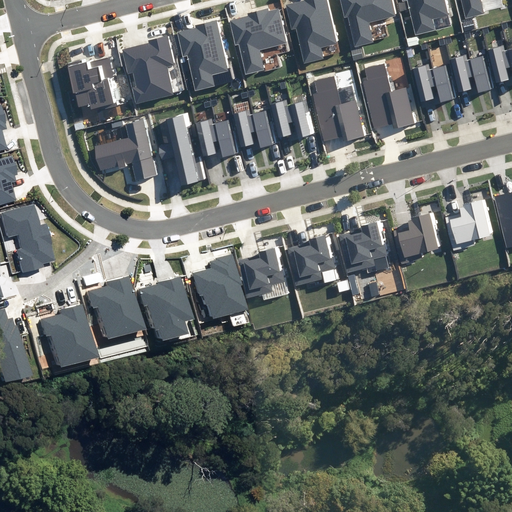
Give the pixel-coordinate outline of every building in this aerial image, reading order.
[(337,44),(326,0),(304,0),(305,1),(286,6),(292,30),(297,29),(305,63),(323,58),(320,48),(337,44)] [(340,0),(344,16),(347,16),(355,47),(373,42),(368,23),(396,16),(391,0),(340,0)] [(403,0),(404,1),(408,0),(416,35),(435,30),(432,19),(447,15),(443,0),(403,0)] [(461,0),(466,18),(484,14),(480,0),(461,0)] [(287,43),(278,9),(268,12),(268,9),(249,14),(249,16),(230,21),(236,45),(239,45),(246,74),(263,70),(259,50),(287,43)] [(196,28),(178,33),(183,56),(187,55),(196,90),(215,86),(212,75),(228,71),(215,21),(195,26),(196,28)] [(149,44),(123,50),(128,73),(133,72),(136,87),(132,88),(136,103),(173,94),(166,66),(173,65),(166,36),(148,40),(149,44)] [(506,45),(488,50),(496,83),(509,80),(506,68),(511,67),(507,50),(506,45)] [(360,48),(351,50),(354,60),(363,57),(360,48)] [(468,55),(451,59),(459,93),(472,90),(469,77),(473,76),(469,60),(468,55)] [(486,56),(469,60),(473,76),(476,89),(477,93),(494,89),(486,56)] [(87,59),(69,63),(80,106),(90,103),(92,111),(118,105),(111,77),(114,76),(111,63),(109,57),(88,63),(87,59)] [(367,81),(363,82),(374,127),(392,123),(394,128),(415,123),(406,88),(391,92),(384,64),(364,69),(367,81)] [(431,64),(413,69),(421,102),(434,99),(431,86),(436,85),(432,70),(431,64)] [(448,66),(432,70),(436,85),(440,103),(456,99),(448,66)] [(317,94),(313,95),(324,140),(342,135),(344,141),(364,136),(356,101),(340,105),(334,77),(314,82),(317,94)] [(290,100),(272,104),(281,137),(293,134),(290,123),(295,121),(291,105),(290,100)] [(306,101),(291,105),(298,133),(299,137),(314,134),(306,101)] [(252,110),(235,114),(244,147),(256,144),(253,132),(258,131),(254,114),(252,110)] [(270,111),(254,114),(261,143),(262,147),(278,143),(270,111)] [(200,181),(183,115),(167,119),(172,143),(159,146),(163,159),(175,156),(183,185),(200,181)] [(215,119),(197,123),(206,157),(218,153),(215,141),(220,140),(216,124),(215,119)] [(156,175),(143,120),(125,124),(129,139),(95,147),(100,170),(133,163),(137,180),(156,175)] [(232,120),(216,124),(220,140),(224,157),(240,153),(232,120)] [(0,205),(17,201),(12,182),(16,181),(14,175),(17,174),(12,155),(0,158),(0,205)] [(511,192),(494,196),(507,248),(511,246),(511,192)] [(490,236),(481,200),(459,205),(462,217),(451,220),(457,244),(490,236)] [(35,204),(2,213),(9,237),(19,234),(22,248),(17,250),(23,273),(44,267),(43,263),(55,260),(45,224),(41,225),(35,204)] [(410,227),(394,231),(400,258),(438,249),(429,215),(408,220),(410,227)] [(363,232),(340,238),(348,272),(367,268),(368,272),(388,267),(377,223),(361,227),(363,232)] [(286,248),(295,285),(323,279),(321,272),(333,269),(325,236),(310,239),(311,242),(286,248)] [(238,261),(247,298),(272,292),(270,284),(282,282),(273,249),(259,252),(260,256),(238,261)] [(247,309),(232,255),(209,261),(212,268),(194,273),(200,295),(203,295),(210,319),(247,309)] [(107,286),(88,291),(93,308),(97,307),(106,340),(145,330),(130,276),(106,283),(107,286)] [(161,284),(140,290),(144,306),(149,305),(156,330),(159,329),(162,341),(189,334),(185,321),(194,318),(183,277),(161,282),(161,284)] [(376,283),(369,285),(372,296),(379,294),(376,283)] [(60,314),(42,319),(47,336),(51,335),(60,368),(99,358),(84,304),(60,311),(60,314)] [(0,310),(0,359),(6,382),(32,375),(18,324),(15,325),(13,318),(7,320),(4,309),(0,310)]
